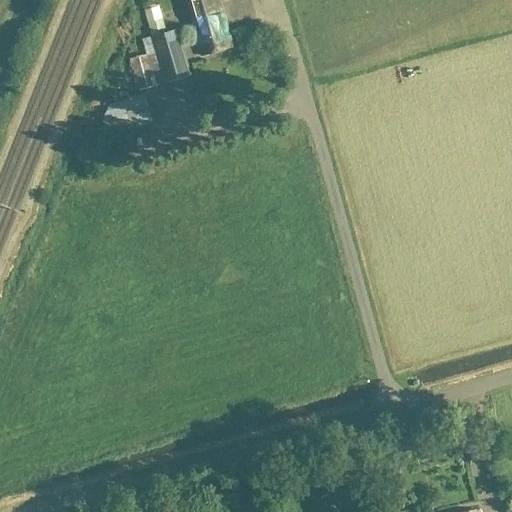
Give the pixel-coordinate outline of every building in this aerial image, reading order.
[(207,11),(220,7),(217,0),(183,0),(186,12),(206,7),(207,11)] [(150,38),(140,41),(144,56),(129,61),(138,92),(189,78),(176,31),(164,34),(157,7),(143,11),(150,38)] [(206,7),(186,12),(199,58),(231,49),(220,7),(207,11),(206,7)] [(257,25),(232,33),(237,48),(257,41),(254,31),(258,29),(257,25)] [(143,98),(98,109),(104,134),(128,128),(129,130),(132,129),(134,135),(142,133),(140,127),(150,124),(143,98)]
